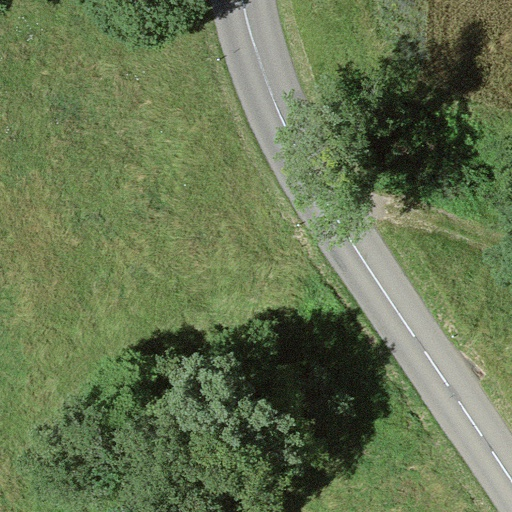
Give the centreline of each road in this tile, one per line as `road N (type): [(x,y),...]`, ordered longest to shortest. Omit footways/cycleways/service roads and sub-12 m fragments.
road 1 (tertiary): [(242,0),(289,138),(511,482)]
road 2 (track): [(320,189),(511,248)]
